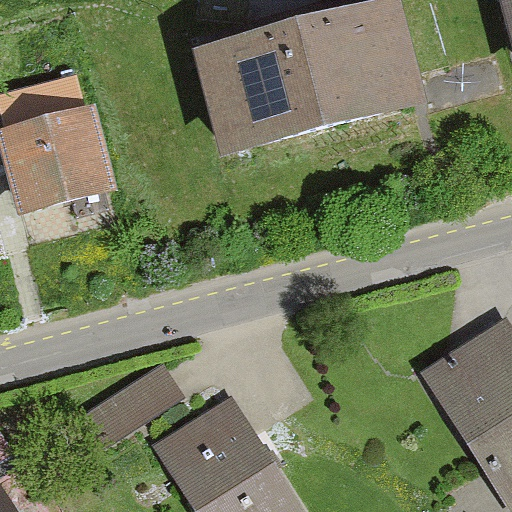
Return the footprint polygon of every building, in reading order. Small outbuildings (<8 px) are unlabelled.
[(395,14),(198,65),(225,169),(422,119),(395,14)] [(85,122),(75,83),(0,102),(0,138),(1,143),(85,122)] [(85,122),(1,143),(22,226),(115,203),(94,120),(85,122)] [(451,354),(421,373),(510,511),(511,511),(511,331),(504,320),(451,354)] [(162,365),(83,417),(105,451),(184,398),(162,365)] [(257,441),(230,399),(196,421),(153,448),(194,511),(302,511),(263,449),(257,441)] [(0,483),(21,470),(0,437),(0,483)] [(0,511),(17,511),(0,485),(0,511)]
